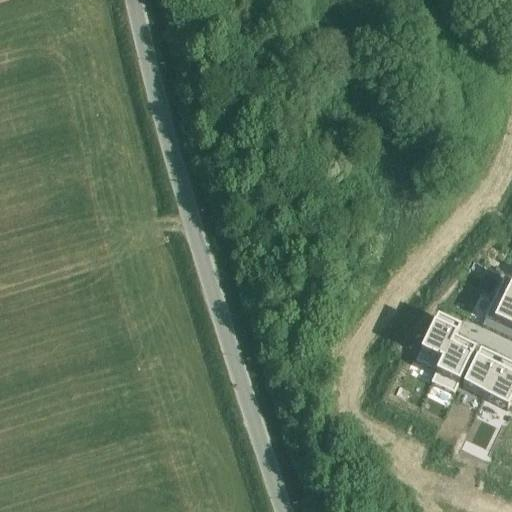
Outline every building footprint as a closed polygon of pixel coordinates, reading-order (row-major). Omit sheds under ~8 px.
[(511,282),(504,279),(494,299),(511,307),(511,282)] [(511,307),(494,299),(484,320),(485,320),(496,325),(507,331),(511,333),(511,307)] [(437,319),(415,364),(436,374),(437,374),(453,341),(454,342),(460,330),(437,319)] [(485,320),(482,327),(493,332),(496,325),(485,320)] [(496,325),(493,332),(503,337),(507,331),(496,325)] [(511,333),(507,331),(503,337),(511,341),(511,333)] [(436,374),(431,385),(454,396),(475,352),(454,342),(453,341),(437,374),(436,374)] [(479,354),(462,390),(484,401),(501,364),(479,354)] [(511,369),(501,364),(484,401),(507,411),(511,400),(511,369)]
